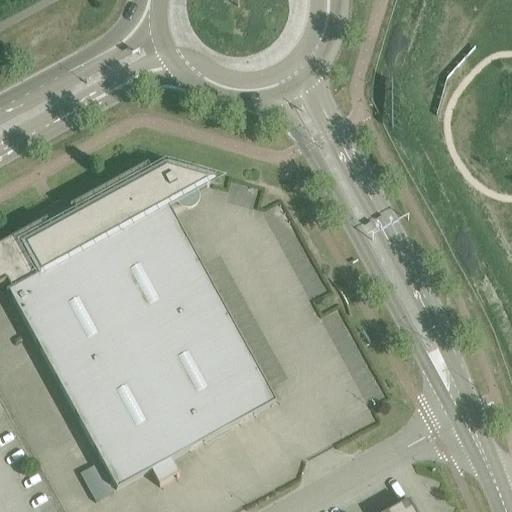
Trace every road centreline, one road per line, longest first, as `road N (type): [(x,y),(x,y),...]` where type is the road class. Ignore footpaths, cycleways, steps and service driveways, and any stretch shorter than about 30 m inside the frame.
road 1 (unclassified): [(466,417),(435,315),(303,68)]
road 2 (unclassified): [(267,88),(466,417)]
road 3 (secondary): [(0,152),(140,75),(179,65)]
road 4 (unclassified): [(466,417),(298,511)]
road 5 (secondary): [(151,5),(117,46),(0,107)]
